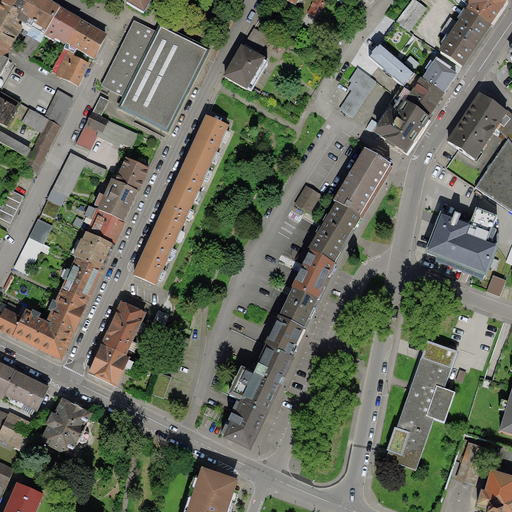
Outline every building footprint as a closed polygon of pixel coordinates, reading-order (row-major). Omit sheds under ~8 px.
[(45,36),(60,9),(43,0),(5,0),(3,5),(22,16),(22,17),(25,19),(22,26),(31,31),(27,37),(40,44),(45,36)] [(129,0),(127,4),(144,14),(152,0),(129,0)] [(309,10),(302,22),(311,28),(327,0),(316,0),(311,10),(309,10)] [(414,0),(397,23),(409,32),(427,9),(414,0)] [(470,0),(470,8),(467,12),(469,13),(490,27),(506,4),(505,0),(470,0)] [(3,5),(0,9),(0,42),(5,45),(22,17),(22,16),(3,5)] [(80,21),(60,9),(45,36),(54,42),(57,36),(67,42),(66,45),(67,45),(80,21)] [(443,33),(449,37),(449,38),(451,39),(441,54),(462,69),(490,27),(469,13),(460,26),(451,20),(443,33)] [(397,23),(393,19),(376,42),(381,46),(397,60),(404,50),(415,35),(409,32),(397,23)] [(106,37),(80,21),(67,45),(68,46),(69,44),(94,59),(106,37)] [(157,34),(135,23),(103,87),(125,98),(120,109),(168,133),(209,51),(161,27),(157,34)] [(269,37),(256,30),(246,48),(258,54),(269,37)] [(40,44),(27,37),(19,50),(32,58),(40,44)] [(0,42),(0,66),(4,59),(11,48),(5,45),(0,42)] [(397,60),(381,46),(369,59),(404,88),(415,75),(412,73),(397,60)] [(264,61),(242,48),(226,78),(248,90),(264,61)] [(404,50),(397,60),(412,73),(420,61),(404,50)] [(75,54),(70,52),(57,77),(77,88),(89,65),(73,57),(75,54)] [(0,66),(0,75),(1,76),(9,62),(4,59),(0,66)] [(424,82),(444,95),(457,76),(450,72),(451,70),(445,66),(438,61),(424,82)] [(353,92),(340,109),(353,117),(377,82),(358,68),(350,81),(354,84),(350,90),(353,92)] [(406,104),(422,81),(415,75),(404,88),(397,98),(406,104)] [(422,81),(406,104),(406,105),(428,119),(444,95),(424,82),(422,81)] [(0,103),(16,112),(21,103),(0,91),(0,103)] [(71,101),(57,94),(45,118),(48,120),(59,126),(71,101)] [(507,113),(481,95),(449,143),(475,161),(496,129),(506,114),(507,113)] [(109,101),(101,97),(93,114),(101,118),(109,101)] [(386,121),(378,133),(406,152),(428,119),(406,105),(406,104),(397,98),(396,97),(390,106),(401,113),(392,126),(386,121)] [(16,112),(0,103),(0,122),(8,127),(16,112)] [(401,113),(390,106),(373,130),(378,133),(386,121),(392,126),(401,113)] [(45,118),(30,109),(23,121),(42,132),(48,120),(45,118)] [(93,114),(92,113),(86,126),(87,126),(99,132),(97,136),(122,148),(124,143),(132,147),(137,135),(101,118),(93,114)] [(509,116),(506,114),(496,129),(499,130),(501,132),(505,136),(508,141),(511,145),(511,118),(509,116)] [(207,118),(188,158),(209,168),(228,128),(207,118)] [(59,126),(48,120),(42,132),(32,152),(29,159),(41,165),(60,126),(59,126)] [(87,126),(78,144),(90,150),(97,136),(99,132),(87,126)] [(0,142),(29,159),(32,152),(0,133),(0,142)] [(511,212),(511,145),(508,141),(476,188),(511,212)] [(359,218),(391,166),(365,151),(334,203),(338,205),(359,218)] [(138,193),(149,169),(141,165),(143,161),(142,158),(133,153),(129,155),(123,168),(120,166),(117,172),(121,173),(116,183),(138,193)] [(68,198),(83,168),(86,162),(86,161),(72,154),(53,191),(66,197),(68,198)] [(188,158),(170,197),(190,206),(209,168),(188,158)] [(34,178),(41,165),(29,159),(22,172),(34,178)] [(106,171),(86,162),(83,168),(103,178),(106,171)] [(125,223),(138,193),(116,183),(113,182),(99,211),(125,223)] [(320,195),(308,188),(297,206),(309,213),(320,195)] [(7,197),(21,203),(24,197),(11,190),(7,197)] [(66,197),(53,191),(49,201),(61,207),(66,197)] [(4,203),(17,210),(21,203),(7,197),(4,203)] [(170,197),(151,235),(171,245),(190,206),(170,197)] [(61,207),(49,201),(42,213),(55,219),(61,207)] [(0,210),(14,217),(17,210),(4,203),(0,210)] [(360,218),(359,218),(338,205),(310,252),(312,252),(332,264),(360,218)] [(96,218),(99,211),(91,207),(87,214),(94,217),(96,218)] [(14,217),(0,210),(0,211),(0,218),(11,224),(14,217)] [(452,221),(442,217),(436,234),(428,253),(486,276),(497,248),(488,244),(499,218),(477,210),(470,227),(459,223),(461,217),(455,215),(452,221)] [(114,246),(125,223),(99,211),(96,218),(94,217),(93,221),(94,221),(88,235),(114,246)] [(52,226),(39,220),(30,238),(43,244),(52,226)] [(103,271),(114,246),(88,235),(84,242),(83,241),(75,258),(78,260),(103,271)] [(151,235),(132,274),(152,284),(171,245),(151,235)] [(28,243),(22,256),(35,262),(41,250),(28,243)] [(334,265),(332,264),(312,252),(308,261),(294,289),(318,301),(334,265)] [(22,256),(15,268),(28,275),(35,262),(22,256)] [(87,302),(103,271),(78,260),(63,290),(87,302)] [(507,281),(493,276),(487,293),(501,298),(507,281)] [(304,329),(318,301),(294,289),(290,296),(292,297),(289,302),(281,318),(303,329),(304,329)] [(85,306),(87,302),(63,290),(49,321),(55,324),(74,333),(86,306),(85,306)] [(21,309),(8,303),(4,310),(17,317),(21,309)] [(122,303),(103,345),(126,356),(145,314),(122,303)] [(4,310),(0,318),(0,329),(14,337),(23,319),(22,319),(17,317),(4,310)] [(23,319),(14,337),(57,358),(62,358),(74,333),(55,324),(53,327),(38,320),(39,318),(40,317),(26,311),(22,319),(23,319)] [(160,312),(154,324),(164,329),(170,316),(160,312)] [(290,356),(303,329),(281,318),(278,316),(271,330),(272,331),(265,345),(268,347),(290,357),(290,356)] [(188,340),(173,334),(161,366),(177,372),(188,340)] [(458,354),(429,343),(413,386),(386,460),(417,471),(436,420),(444,423),(455,393),(445,390),(458,354)] [(103,345),(92,370),(95,376),(116,387),(124,368),(130,371),(133,363),(128,361),(129,358),(126,356),(103,345)] [(268,347),(255,375),(243,369),(238,380),(237,379),(233,386),(234,387),(230,396),(243,402),(265,413),(293,357),(290,356),(290,357),(268,347)] [(6,395),(17,373),(0,365),(0,397),(3,399),(5,395),(6,395)] [(24,405),(38,412),(49,389),(17,373),(6,395),(13,399),(11,403),(22,409),(24,405)] [(155,380),(169,385),(172,378),(158,373),(155,380)] [(153,387),(167,392),(169,385),(155,380),(153,387)] [(167,392),(153,387),(150,394),(164,399),(167,392)] [(500,432),(511,435),(511,394),(511,395),(500,432)] [(72,406),(63,401),(55,417),(53,416),(48,425),(50,426),(42,442),(69,457),(75,445),(77,446),(79,442),(82,443),(85,442),(88,437),(87,434),(85,432),(87,428),(85,427),(91,416),(83,411),(83,410),(73,404),(72,406)] [(249,447),(265,413),(243,402),(236,417),(232,416),(229,422),(233,424),(226,437),(249,447)] [(0,425),(4,428),(9,417),(0,412),(0,425)] [(35,430),(9,417),(4,428),(0,436),(0,437),(25,450),(35,430)] [(478,447),(470,445),(458,480),(466,483),(473,485),(485,450),(478,447)] [(511,511),(511,449),(499,446),(492,471),(486,492),(482,491),(478,505),(489,508),(487,511),(511,511)] [(15,470),(0,462),(0,485),(6,488),(15,470)] [(234,484),(204,474),(198,493),(228,502),(234,484)] [(19,485),(7,511),(34,511),(42,496),(19,485)] [(230,511),(232,504),(228,502),(198,493),(192,492),(185,511),(230,511)]
